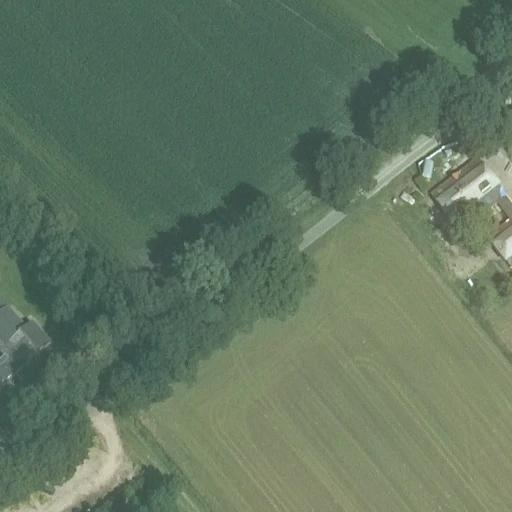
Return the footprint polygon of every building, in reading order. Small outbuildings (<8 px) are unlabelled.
[(511,149),(511,118),(496,131),(511,150),(511,149)] [(473,223),(496,206),(506,198),(478,161),(431,197),(460,233),(473,223)] [(497,224),(508,218),(503,207),(491,213),(497,224)] [(511,221),(488,240),(511,272),(511,221)] [(511,275),(500,280),(509,297),(511,296),(511,275)] [(0,388),(43,350),(50,343),(30,322),(24,329),(0,302),(0,388)]
